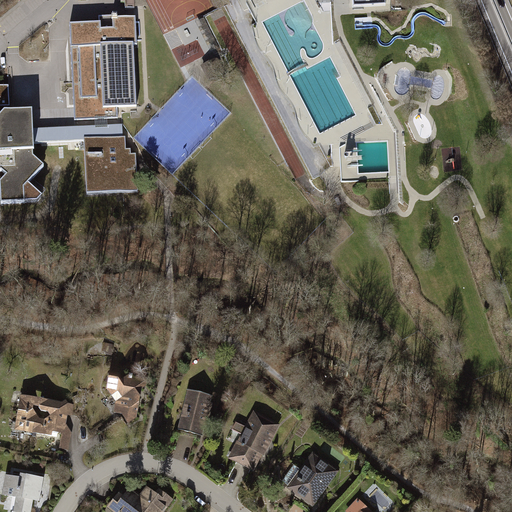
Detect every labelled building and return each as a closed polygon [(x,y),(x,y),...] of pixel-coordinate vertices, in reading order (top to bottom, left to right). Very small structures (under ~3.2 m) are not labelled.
[(257,23),(301,2),(299,0),(249,0),(247,1),(257,23)] [(99,23),(70,24),(74,120),(95,120),(107,119),(118,119),(117,107),(136,107),(133,45),(137,45),(135,17),(117,18),(117,14),(113,15),(113,16),(99,17),(99,23)] [(0,172),(1,172),(6,176),(0,182),(0,185),(1,204),(37,202),(42,197),(28,184),(44,167),(33,157),(33,152),(34,152),(34,143),(33,128),(32,111),(4,112),(0,116),(0,107),(9,107),(9,86),(0,86),(0,172)] [(124,138),(123,124),(107,125),(107,119),(95,120),(95,125),(33,128),(34,143),(84,141),(84,139),(97,139),(124,138)] [(432,134),(431,119),(417,120),(418,135),(432,134)] [(84,139),(84,141),(87,195),(138,192),(136,154),(131,154),(131,149),(126,149),(125,138),(124,138),(97,139),(84,139)] [(461,151),(445,150),(444,159),(461,160),(461,151)] [(122,377),(107,374),(105,388),(115,402),(114,412),(121,414),(128,422),(137,418),(142,389),(147,385),(149,377),(128,374),(122,377)] [(213,395),(187,389),(177,428),(202,436),(213,395)] [(75,405),(21,394),(14,430),(51,436),(53,431),(63,433),(60,447),(70,449),(72,433),(67,424),(68,416),(75,405)] [(280,427),(251,413),(228,458),(257,472),(280,427)] [(336,474),(310,455),(286,488),(312,507),(336,474)] [(20,475),(5,473),(2,493),(15,496),(12,511),(32,511),(35,499),(40,501),(45,476),(21,472),(20,475)] [(120,489),(106,507),(112,511),(163,511),(174,499),(158,487),(155,492),(146,485),(139,494),(128,485),(123,491),(120,489)] [(372,511),(358,497),(345,511),(346,511),(372,511)]
